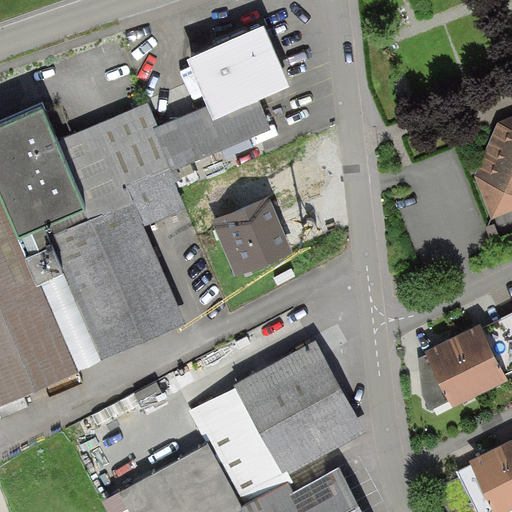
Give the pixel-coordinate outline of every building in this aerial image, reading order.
[(264,12),(188,43),(211,97),(158,119),(155,120),(177,173),(195,165),(191,154),(272,120),(258,87),(290,74),(264,12)] [(0,108),(0,181),(36,266),(61,255),(64,263),(102,351),(186,315),(145,218),(186,201),(175,174),(177,173),(155,120),(158,119),(148,96),(61,133),(42,90),(0,108)] [(511,110),(498,116),(474,170),(492,213),(511,205),(511,110)] [(221,191),(227,206),(264,190),(258,175),(221,191)] [(36,266),(0,181),(0,407),(2,413),(28,402),(22,388),(79,363),(77,361),(40,274),(36,266)] [(227,206),(211,213),(236,270),(294,245),(277,206),(269,188),(264,190),(227,206)] [(77,361),(102,351),(64,263),(40,274),(77,361)] [(511,363),(511,306),(484,321),(506,366),(511,363)] [(467,322),(454,328),(481,384),(508,371),(506,366),(484,321),(481,315),(467,322)] [(453,398),(481,384),(454,328),(438,336),(426,342),(429,349),(452,395),(453,398)] [(367,424),(316,332),(235,377),(237,380),(188,406),(205,437),(119,484),(133,511),(237,511),(243,509),(240,503),(244,501),(242,499),(289,473),(290,475),(294,473),(290,466),(367,424)] [(452,395),(429,349),(419,354),(421,390),(430,406),(452,395)] [(511,430),(511,432),(498,438),(511,466),(511,430)] [(497,508),(511,500),(511,466),(498,438),(482,445),(470,451),(474,459),(496,504),(497,508)] [(368,511),(338,456),(293,481),(290,475),(289,473),(242,499),(244,501),(240,503),(243,509),(237,511),(368,511)] [(456,466),(459,472),(479,511),(487,511),(496,504),(474,459),(456,466)] [(479,511),(459,472),(437,483),(450,511),(479,511)]
